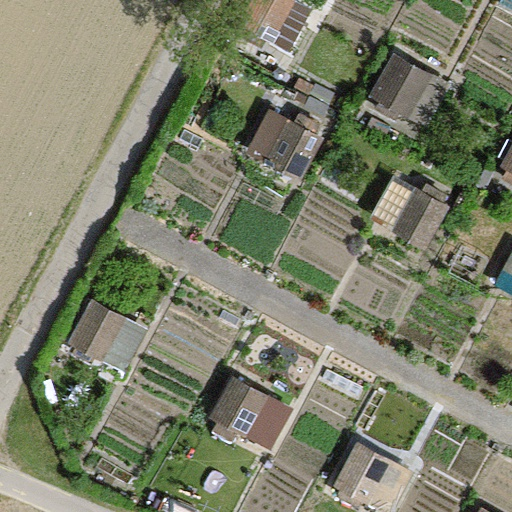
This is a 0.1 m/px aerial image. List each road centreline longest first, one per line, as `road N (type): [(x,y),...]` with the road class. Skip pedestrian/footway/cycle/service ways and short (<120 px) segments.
road 1 (track): [(209,0),(0,390)]
road 2 (track): [(137,227),(511,430)]
